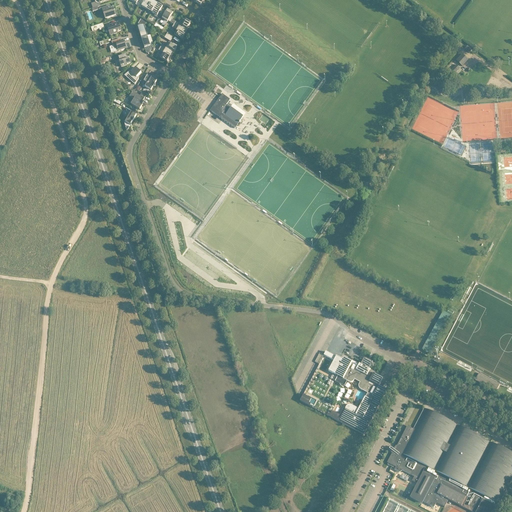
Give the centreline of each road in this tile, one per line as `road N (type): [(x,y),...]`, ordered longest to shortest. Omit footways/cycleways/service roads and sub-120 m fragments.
road 1 (residential): [(172,75),(128,152),(178,289),(326,314),(511,410)]
road 2 (secondary): [(220,511),(46,0)]
road 3 (track): [(23,511),(49,293),(85,212),(15,0)]
